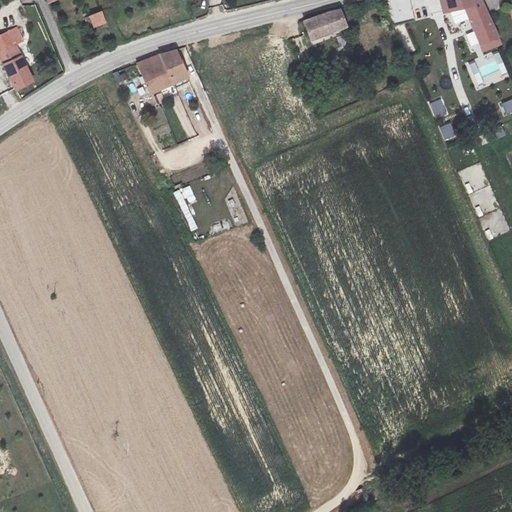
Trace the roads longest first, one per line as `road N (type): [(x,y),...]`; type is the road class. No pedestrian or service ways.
road 1 (unclassified): [(206,98),(360,448),(353,485),(319,511)]
road 2 (secondary): [(330,0),(178,38),(73,77)]
road 3 (unclassified): [(0,315),(87,511)]
